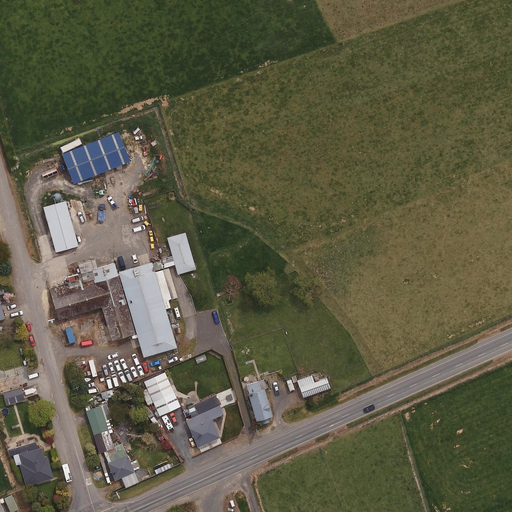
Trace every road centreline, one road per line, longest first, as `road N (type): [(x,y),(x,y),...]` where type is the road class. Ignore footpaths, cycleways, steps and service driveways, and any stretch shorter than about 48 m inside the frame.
road 1 (primary): [(129,511),(511,340)]
road 2 (unclassified): [(94,511),(0,186)]
